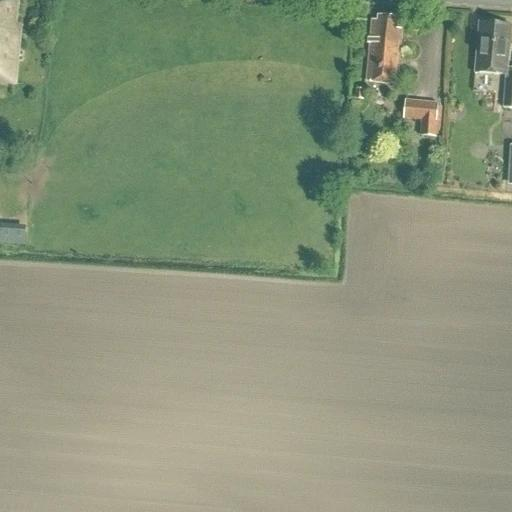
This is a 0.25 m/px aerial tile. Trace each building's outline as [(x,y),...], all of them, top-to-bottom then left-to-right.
[(17,3),(0,1),(0,83),(14,85),(19,27),(15,27),(17,3)] [(396,19),(377,18),(377,22),(372,22),(367,84),(396,86),(399,40),(395,40),(396,19)] [(478,25),(474,75),(505,78),(502,110),(511,110),(511,70),(506,70),(510,28),(478,25)] [(355,90),(354,102),(362,103),(363,91),(355,90)] [(439,106),(405,103),(403,120),(421,121),(420,137),(436,138),(439,106)] [(480,157),(479,197),(495,198),(496,157),(480,157)]
